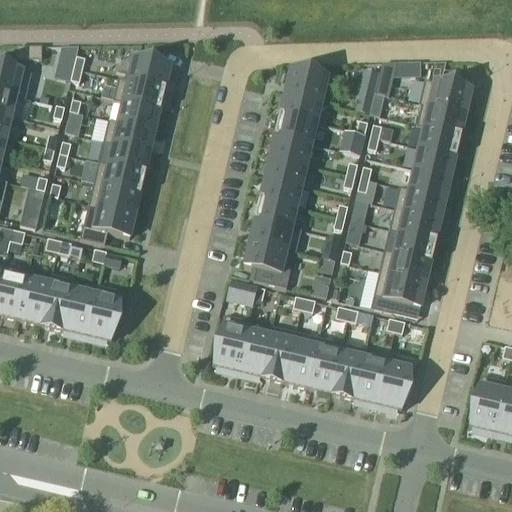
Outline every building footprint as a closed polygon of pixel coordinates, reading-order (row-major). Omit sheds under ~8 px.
[(14,52),(14,66),(39,66),(39,52),(14,52)] [(59,54),(57,62),(73,66),(74,63),(77,53),(59,54)] [(73,66),(71,74),(80,76),(83,65),(74,63),(73,66)] [(162,96),(168,74),(130,65),(125,86),(116,84),(116,85),(162,96)] [(394,69),(391,83),(417,83),(417,68),(394,69)] [(0,98),(24,104),(29,80),(12,76),(13,72),(0,69),(0,98)] [(386,103),(394,69),(380,69),(372,99),(386,103)] [(71,74),(69,87),(77,89),(80,76),(71,74)] [(288,76),(282,100),(319,109),(325,85),(288,76)] [(370,99),(375,79),(364,76),(359,96),(370,99)] [(157,117),(162,96),(116,85),(111,106),(157,117)] [(422,86),(417,110),(463,121),(469,97),(422,86)] [(23,105),(24,104),(0,98),(0,121),(9,123),(14,103),(23,105)] [(314,130),(319,109),(282,100),(277,121),(314,130)] [(76,120),(79,108),(70,106),(67,118),(76,120)] [(152,138),(157,117),(111,106),(111,107),(120,109),(116,128),(106,126),(106,127),(152,138)] [(458,142),(463,121),(417,110),(416,111),(419,112),(414,132),(458,142)] [(54,112),(51,124),(59,126),(62,114),(54,112)] [(77,133),(80,121),(76,120),(67,118),(65,130),(77,133)] [(0,143),(4,144),(9,123),(0,121),(0,143)] [(309,151),(314,130),(277,121),(272,142),(309,151)] [(148,159),(152,138),(106,127),(101,148),(148,159)] [(362,141),(365,129),(357,127),(354,139),(362,141)] [(379,133),(371,131),(368,143),(376,145),(379,133)] [(453,163),(458,142),(414,132),(414,133),(421,135),(416,155),(453,163)] [(359,153),(362,141),(354,139),(351,151),(359,153)] [(47,142),(44,154),(52,156),(55,144),(47,142)] [(304,172),(309,151),(272,142),(267,163),(304,172)] [(374,157),(376,145),(368,143),(365,155),(374,157)] [(66,162),(69,150),(60,148),(57,160),(66,162)] [(101,148),(96,169),(143,180),(148,159),(101,148)] [(49,168),(52,156),(44,154),(41,166),(49,168)] [(448,184),(453,163),(416,155),(411,176),(448,184)] [(66,162),(57,160),(54,172),(63,174),(66,162)] [(299,193),(304,172),(267,163),(262,184),(299,193)] [(138,201),(143,180),(96,169),(91,190),(138,201)] [(352,183),(355,171),(347,169),(344,181),(352,183)] [(367,187),(369,175),(361,173),(358,185),(367,187)] [(443,205),(448,184),(411,176),(406,196),(397,193),(397,194),(443,205)] [(349,195),(352,183),(344,181),(341,193),(349,195)] [(37,184),(34,196),(42,198),(45,186),(37,184)] [(294,214),(299,193),(262,184),(257,205),(294,214)] [(364,199),(367,187),(358,185),(355,197),(364,199)] [(50,190),(47,202),(56,204),(59,192),(50,190)] [(133,222),(138,201),(91,190),(86,211),(133,222)] [(438,226),(443,205),(397,194),(392,215),(438,226)] [(290,234),(294,214),(257,205),(252,226),(299,237),(299,236),(290,234)] [(127,244),(133,222),(86,211),(78,246),(102,251),(105,239),(127,244)] [(343,225),(345,213),(337,211),(334,223),(343,225)] [(357,229),(359,217),(351,215),(348,227),(357,229)] [(433,247),(438,226),(392,215),(387,236),(433,247)] [(33,235),(36,223),(20,219),(17,231),(33,235)] [(340,237),(343,225),(334,223),(331,235),(340,237)] [(294,258),(299,237),(252,226),(247,247),(294,258)] [(346,236),(345,241),(358,245),(361,230),(357,229),(348,227),(346,236)] [(0,245),(8,248),(11,236),(0,233),(0,245)] [(23,239),(11,236),(8,248),(20,251),(23,239)] [(428,268),(433,247),(387,236),(382,256),(382,257),(428,268)] [(55,259),(58,247),(46,245),(43,256),(55,259)] [(69,250),(58,247),(55,259),(67,262),(69,250)] [(294,259),(294,258),(247,247),(242,272),(250,274),(247,286),(284,295),(292,259),(294,259)] [(93,256),(90,267),(102,270),(104,258),(93,256)] [(341,257),(338,269),(347,271),(350,259),(341,257)] [(423,289),(428,268),(382,257),(377,278),(423,289)] [(118,276),(121,262),(104,258),(102,270),(101,272),(118,276)] [(0,322),(14,326),(26,276),(3,270),(0,282),(0,322)] [(38,331),(50,281),(49,281),(46,290),(25,285),(27,276),(26,276),(14,326),(38,331)] [(418,314),(423,289),(377,278),(368,315),(392,321),(395,308),(418,314)] [(61,337),(73,287),(50,281),(38,331),(61,337)] [(84,342),(96,292),(95,292),(93,301),(72,296),(74,287),(73,287),(61,337),(84,342)] [(252,305),(255,294),(230,288),(226,305),(250,311),(252,305)] [(121,298),(96,292),(84,342),(109,348),(121,298)] [(252,305),(260,307),(262,295),(255,294),(252,305)] [(299,316),(301,305),(293,303),(291,315),(299,316)] [(313,307),(301,305),(299,316),(310,319),(313,307)] [(345,327),(348,316),(336,313),(334,325),(345,327)] [(356,318),(348,316),(345,327),(353,329),(356,318)] [(235,378),(247,327),(222,322),(210,372),(235,378)] [(392,339),(395,327),(387,325),(384,337),(392,339)] [(258,383),(270,333),(269,333),(267,342),(245,337),(248,328),(247,327),(235,378),(258,383)] [(402,329),(395,327),(392,339),(400,340),(402,329)] [(281,389),(293,339),(270,333),(258,383),(281,389)] [(305,394),(317,344),(293,339),(281,389),(305,394)] [(328,400),(340,350),(317,344),(305,394),(328,400)] [(352,405),(363,355),(340,350),(328,400),(352,405)] [(503,352),(500,364),(508,366),(511,354),(503,352)] [(375,411),(387,361),(386,360),(385,365),(363,360),(364,355),(363,355),(352,405),(375,411)] [(399,417),(411,367),(387,361),(375,411),(399,417)] [(478,382),(466,432),(491,438),(503,388),(478,382)] [(503,388),(491,438),(511,443),(511,400),(502,398),(504,388),(503,388)]
